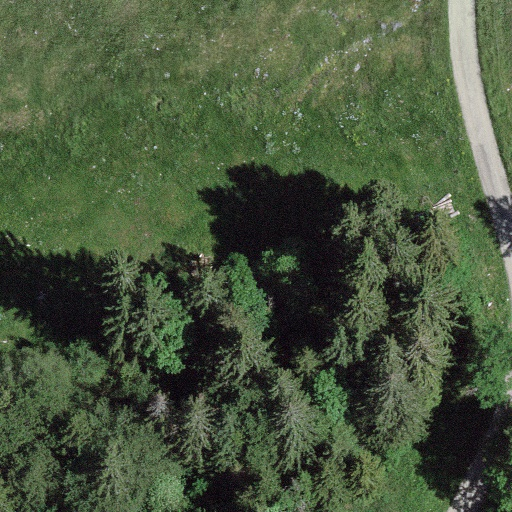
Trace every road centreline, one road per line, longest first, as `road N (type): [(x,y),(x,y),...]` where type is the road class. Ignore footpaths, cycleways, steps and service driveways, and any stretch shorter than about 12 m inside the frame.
road 1 (track): [(469,0),(470,58),(511,235)]
road 2 (track): [(511,395),(460,511)]
